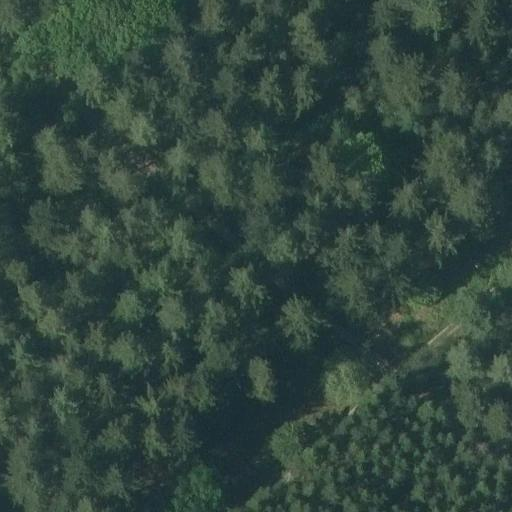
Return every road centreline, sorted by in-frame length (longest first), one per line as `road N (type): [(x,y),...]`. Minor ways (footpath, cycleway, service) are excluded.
road 1 (track): [(397,378),(0,40)]
road 2 (track): [(243,511),(397,378)]
road 3 (track): [(397,378),(511,275)]
road 4 (track): [(511,473),(397,378)]
